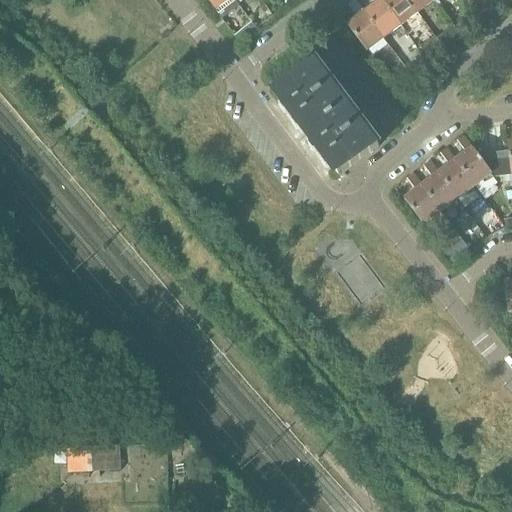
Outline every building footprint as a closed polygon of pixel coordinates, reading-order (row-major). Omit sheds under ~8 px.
[(206,0),(215,11),(230,0),(206,0)] [(369,0),(374,6),(365,13),(384,39),(401,27),(382,1),(380,0),(369,0)] [(382,0),(382,1),(401,27),(408,36),(425,24),(418,14),(407,0),(382,0)] [(407,0),(418,14),(435,1),(433,0),(407,0)] [(358,19),(348,27),(367,52),(384,39),(365,13),(355,1),(348,6),(358,19)] [(239,43),(240,45),(257,31),(251,24),(235,37),(239,43)] [(454,27),(436,40),(444,51),(445,52),(463,39),(454,27)] [(419,49),(429,63),(444,51),(436,40),(434,37),(419,49)] [(316,63),(276,93),(284,104),(289,111),(285,113),(293,124),(297,121),(308,135),(347,105),(335,89),(336,88),(332,83),(331,84),(319,68),(316,63)] [(347,105),(308,135),(318,149),(314,152),(322,163),(326,160),(339,177),(379,148),(376,144),(364,127),(365,126),(362,121),(360,123),(347,105)] [(456,162),(455,162),(475,188),(492,175),(478,156),(473,150),(464,137),(457,142),(466,154),(456,162)] [(509,152),(478,156),(492,175),(494,178),(504,177),(511,176),(511,143),(508,144),(509,152)] [(439,174),(438,175),(458,200),(475,188),(455,162),(456,162),(447,150),(440,155),(449,166),(439,174)] [(422,187),(441,213),(458,200),(438,175),(439,174),(430,162),(424,167),(433,179),(422,187)] [(416,192),(404,200),(424,226),(441,213),(422,187),(413,175),(407,180),(416,192)] [(67,450),(69,475),(121,472),(120,447),(67,450)]
